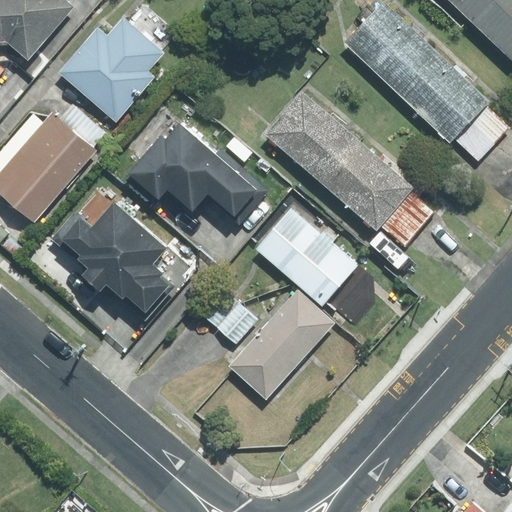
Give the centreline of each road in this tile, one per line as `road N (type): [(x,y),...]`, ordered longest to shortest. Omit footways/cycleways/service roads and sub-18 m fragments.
road 1 (residential): [(318,511),(511,296)]
road 2 (tertiary): [(0,329),(209,511)]
